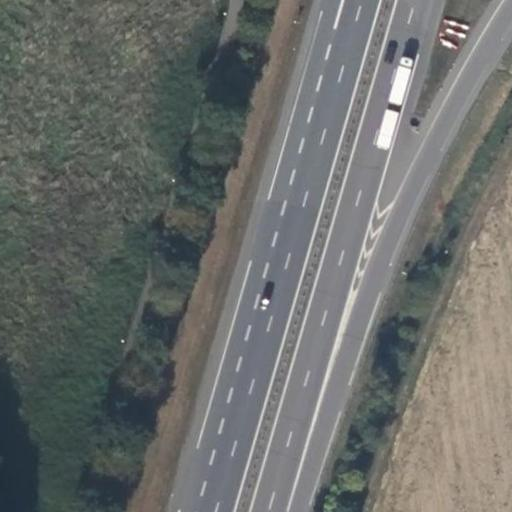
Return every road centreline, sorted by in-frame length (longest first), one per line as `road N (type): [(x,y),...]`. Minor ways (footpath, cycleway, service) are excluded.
road 1 (trunk): [(293,511),(398,214),(511,3)]
road 2 (trunk): [(267,511),(414,0)]
road 3 (trunk): [(343,62),(214,511)]
